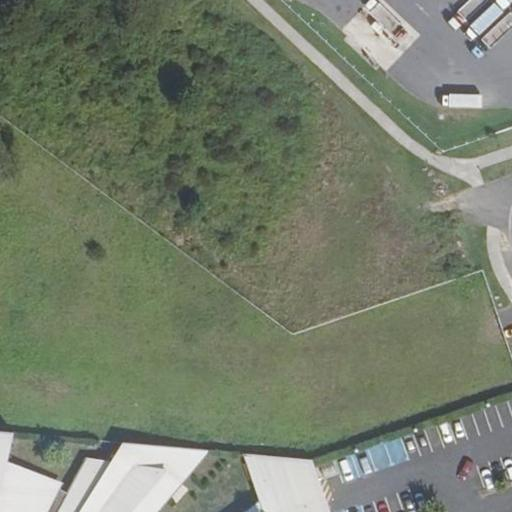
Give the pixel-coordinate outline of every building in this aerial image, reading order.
[(12,433),(0,431),(0,511),(150,511),(202,450),(122,443),(103,475),(84,463),(59,511),(57,511),(51,509),(60,489),(49,485),(33,478),(23,474),(10,471),(0,468),(0,467),(6,443),(9,444),(12,433)] [(202,450),(150,511),(156,511),(208,450),(202,450)] [(311,460),(242,454),(259,502),(318,482),(311,460)] [(318,482),(259,502),(262,511),(279,511),(323,497),(318,482)] [(328,511),(323,497),(279,511),(328,511)]
